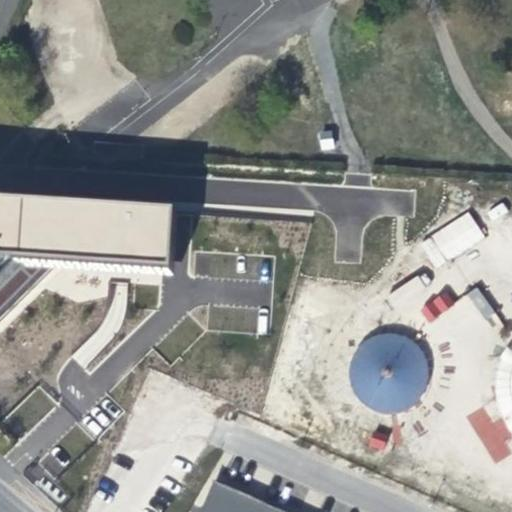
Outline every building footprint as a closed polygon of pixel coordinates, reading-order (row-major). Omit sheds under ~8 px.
[(99,140),(97,153),(146,158),(147,145),(99,140)] [(0,321),(36,286),(53,269),(175,276),(180,212),(0,201),(0,321)] [(471,213),(419,239),(432,266),(485,240),(471,213)] [(511,455),(511,326),(507,330),(478,286),(455,300),(443,296),(425,300),(425,280),(416,276),(389,294),(389,308),(414,319),(380,327),(358,342),(345,373),(348,384),(361,404),(394,417),(400,443),(417,450),(420,454),(471,455),(489,462),(511,455)] [(370,447),(386,450),(388,433),(372,431),(370,447)] [(280,511),(242,495),(215,483),(201,511),(280,511)]
